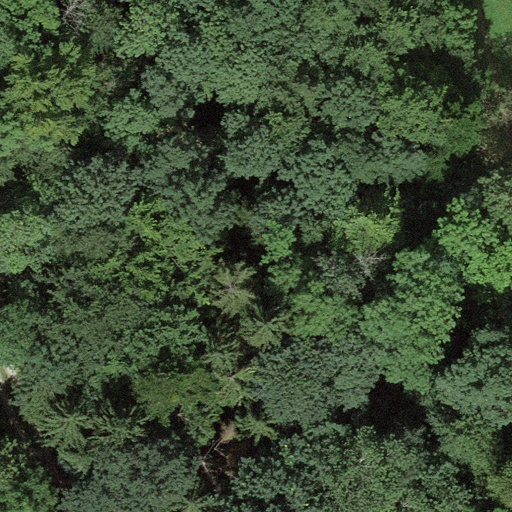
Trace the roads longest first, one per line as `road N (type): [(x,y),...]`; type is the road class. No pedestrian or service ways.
road 1 (track): [(511,163),(472,0)]
road 2 (track): [(0,372),(62,511)]
